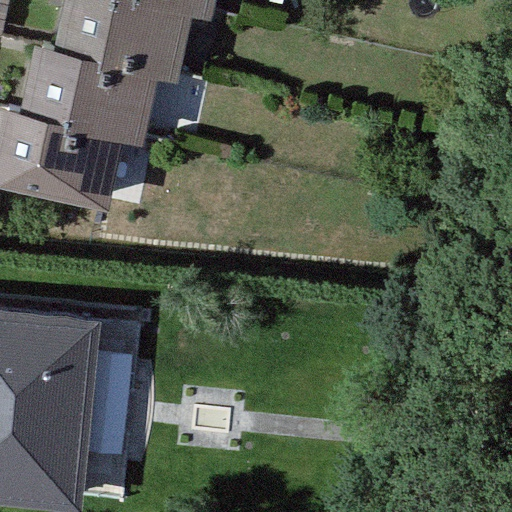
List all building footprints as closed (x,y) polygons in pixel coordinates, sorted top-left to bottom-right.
[(0,0),(0,33),(3,34),(10,0),(0,0)] [(195,12),(151,0),(67,0),(57,46),(161,75),(180,79),(195,12)] [(217,0),(151,0),(195,12),(214,17),(217,0)] [(161,75),(57,46),(38,42),(22,110),(126,140),(146,144),(161,75)] [(126,140),(22,110),(4,105),(0,121),(0,182),(111,208),(126,140)] [(90,299),(0,289),(0,487),(70,494),(90,299)]
